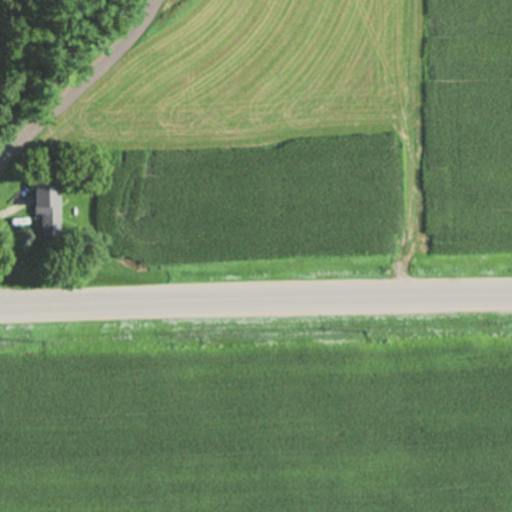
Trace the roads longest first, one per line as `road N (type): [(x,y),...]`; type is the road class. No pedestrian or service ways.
road 1 (primary): [(0,302),(511,291)]
road 2 (residential): [(0,156),(123,29),(140,0)]
